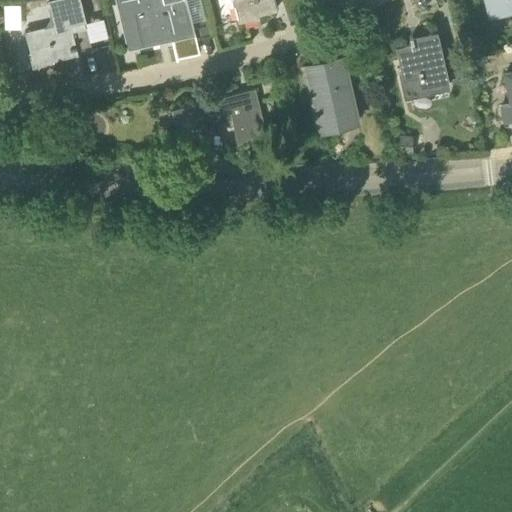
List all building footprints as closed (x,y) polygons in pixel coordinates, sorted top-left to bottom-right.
[(25,30),(34,64),(92,49),(79,0),(48,0),(55,25),(37,29),(36,27),(25,30)] [(184,0),(118,0),(122,15),(127,14),(133,39),(143,37),(168,31),(169,36),(185,32),(182,22),(190,20),(184,0)] [(275,7),(273,0),(233,0),(239,21),(259,16),(258,12),(277,8),(277,6),(275,7)] [(511,0),(485,0),(488,13),(511,7),(511,0)] [(199,27),(201,35),(211,33),(208,24),(199,27)] [(398,47),(409,93),(448,84),(435,31),(413,36),(412,35),(409,35),(412,44),(398,47)] [(304,66),(319,128),(358,118),(343,56),(328,60),(328,62),(305,67),(305,65),(304,66)] [(511,70),(505,72),(511,103),(502,105),(505,120),(511,118),(511,70)] [(183,153),(206,148),(221,144),(221,145),(223,144),(218,120),(231,116),(237,140),(266,133),(255,87),(172,107),(175,121),(178,120),(181,129),(169,132),(172,146),(207,138),(209,144),(183,151),(183,153)] [(103,105),(102,111),(111,117),(117,105),(103,105)] [(413,152),(413,135),(397,135),(397,152),(413,152)]
